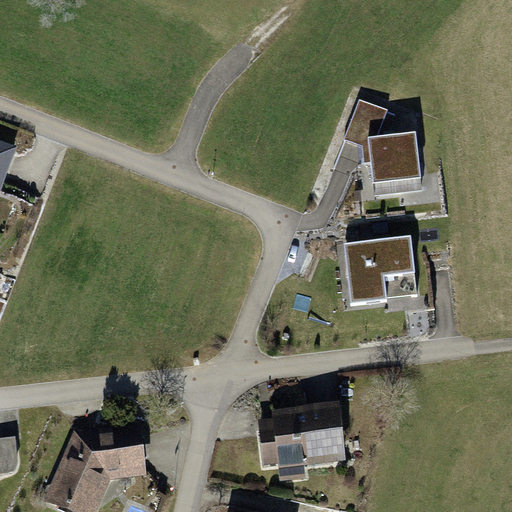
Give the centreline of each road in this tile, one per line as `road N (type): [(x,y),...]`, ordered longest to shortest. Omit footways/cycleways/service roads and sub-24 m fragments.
road 1 (residential): [(0,108),(275,222),(277,243),(226,373)]
road 2 (residential): [(226,373),(476,348)]
road 3 (residential): [(0,396),(226,373)]
road 4 (residential): [(188,511),(226,373)]
